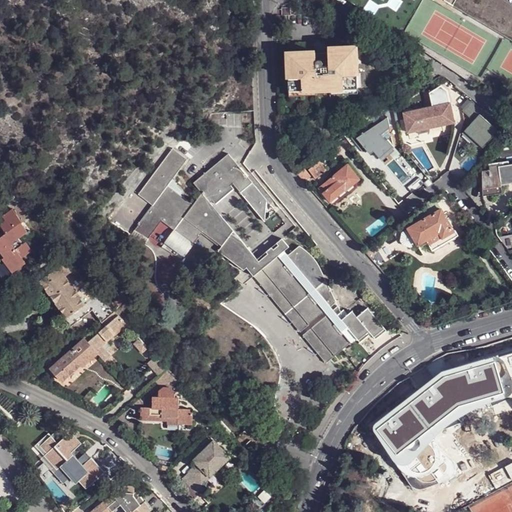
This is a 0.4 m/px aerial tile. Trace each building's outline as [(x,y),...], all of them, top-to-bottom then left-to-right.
[(294,8),(285,8),(286,16),(294,16),(294,8)] [(303,86),(304,90),(317,89),(317,87),(317,85),(323,85),(323,81),(329,81),(330,86),(330,88),(344,88),(344,83),(358,83),(355,39),(327,41),(327,44),(327,48),(314,49),(314,45),(287,46),(289,87),(303,86)] [(358,92),(358,83),(344,83),(344,88),(330,88),(330,93),(358,92)] [(318,94),(317,89),(304,90),(303,86),(289,87),(290,95),(318,94)] [(470,100),(461,110),(472,120),(463,130),(482,147),(497,131),(479,114),(482,110),(470,100)] [(418,132),(418,135),(429,133),(428,129),(454,123),(453,120),(452,117),(454,116),(453,111),(451,112),(449,103),(403,114),(408,134),(418,132)] [(387,154),(393,161),(398,156),(393,149),(386,141),(390,138),(385,132),(389,129),(386,119),(366,133),(363,130),(350,140),(362,154),(369,149),(380,161),(387,154)] [(173,149),(155,174),(140,194),(154,204),(134,230),(148,239),(161,221),(175,231),(194,244),(203,232),(222,247),(233,233),(235,231),(210,203),(213,201),(215,205),(220,201),(220,202),(230,194),(229,193),(234,189),(231,187),(234,184),(255,210),(266,199),(228,153),(193,183),(201,193),(193,204),(182,196),(185,193),(173,180),(189,160),(173,149)] [(309,168),(317,177),(326,168),(319,160),(309,168)] [(481,172),(482,189),(501,186),(501,185),(511,183),(511,163),(508,164),(507,161),(488,164),(489,171),(481,172)] [(319,187),(330,202),(346,190),(347,192),(356,186),(355,184),(359,180),(345,162),(337,168),(340,172),(319,187)] [(298,174),(304,182),(311,176),(304,169),(298,174)] [(502,194),(501,186),(482,189),(483,196),(502,194)] [(425,240),(432,251),(457,236),(453,229),(452,229),(441,208),(434,197),(409,217),(403,221),(407,227),(417,244),(420,243),(425,240)] [(267,201),(266,199),(255,210),(265,222),(267,201)] [(20,223),(21,223),(22,222),(12,209),(3,216),(5,220),(0,224),(6,233),(20,223)] [(2,259),(12,273),(25,263),(22,258),(16,249),(12,244),(20,238),(27,232),(21,223),(20,223),(6,233),(0,237),(0,252),(0,253),(4,258),(2,259)] [(32,228),(27,232),(20,238),(24,243),(26,242),(36,234),(32,228)] [(184,257),(194,244),(175,231),(166,243),(184,257)] [(222,247),(218,252),(244,271),(247,269),(255,277),(327,364),(352,343),(344,333),(349,329),(359,341),(369,332),(375,338),(386,329),(368,308),(357,317),(353,312),(342,320),(338,316),(341,313),(338,306),(334,310),(332,307),(337,303),(333,294),(323,273),(315,260),(308,253),(299,246),(288,256),(284,251),(289,247),(282,239),(266,252),(268,254),(259,262),(242,240),(233,233),(222,247)] [(24,243),(20,238),(12,244),(16,249),(24,243)] [(32,251),(26,242),(24,243),(16,249),(22,258),(32,251)] [(53,299),(68,318),(86,304),(85,303),(84,303),(82,299),(82,298),(66,276),(71,272),(65,264),(41,282),(53,299)] [(128,323),(119,315),(107,326),(115,335),(128,324),(128,323)] [(115,335),(107,326),(92,338),(89,342),(99,353),(105,361),(112,356),(103,346),(115,335)] [(133,344),(142,353),(149,347),(141,337),(133,344)] [(84,365),(99,353),(89,342),(86,339),(52,369),(63,382),(83,364),(84,365)] [(479,355),(427,369),(433,392),(485,378),(479,355)] [(166,369),(154,356),(147,364),(159,376),(166,369)] [(171,370),(159,381),(165,387),(171,386),(173,389),(181,382),(171,370)] [(168,424),(178,425),(179,424),(193,424),(193,412),(191,411),(191,409),(179,408),(180,397),(176,397),(176,393),(173,389),(171,386),(165,387),(164,387),(159,390),(159,396),(153,396),(153,407),(141,407),(141,420),(167,421),(168,424)] [(82,401),(83,402),(104,413),(106,411),(88,401),(94,394),(91,391),(82,401)] [(80,407),(99,417),(104,413),(83,402),(80,407)] [(383,423),(410,497),(429,490),(402,416),(383,423)] [(62,469),(72,479),(75,476),(89,490),(106,474),(99,466),(93,460),(90,462),(84,456),(80,460),(74,454),(84,446),(77,437),(71,442),(62,431),(43,447),(50,455),(46,457),(58,472),(62,469)] [(197,464),(209,476),(230,456),(214,440),(193,460),(197,464)] [(84,456),(90,462),(93,460),(87,453),(84,456)] [(93,460),(99,466),(101,464),(96,458),(93,460)] [(201,484),(209,476),(197,464),(183,478),(199,495),(205,489),(201,484)] [(265,473),(257,465),(252,470),(260,478),(258,480),(261,483),(268,476),(265,473)] [(62,469),(58,472),(57,473),(67,484),(72,479),(62,469)] [(113,481),(106,474),(89,490),(94,495),(113,481)] [(94,511),(115,511),(121,507),(125,511),(134,511),(137,511),(133,505),(138,501),(135,498),(137,488),(122,486),(104,501),(105,503),(94,511)] [(138,509),(142,506),(138,501),(133,505),(137,511),(138,509)] [(146,503),(142,506),(138,509),(140,511),(152,511),(146,503)]
